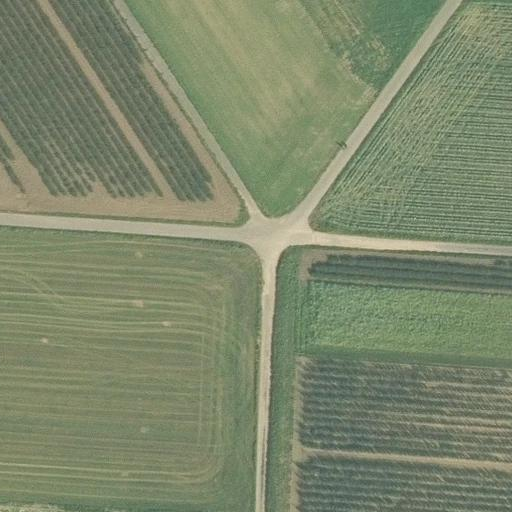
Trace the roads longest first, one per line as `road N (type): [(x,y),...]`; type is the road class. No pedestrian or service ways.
road 1 (track): [(0,219),(268,236),(301,215),(463,0)]
road 2 (track): [(268,236),(115,0)]
road 3 (track): [(268,236),(261,511)]
road 4 (unclassified): [(268,236),(511,252)]
